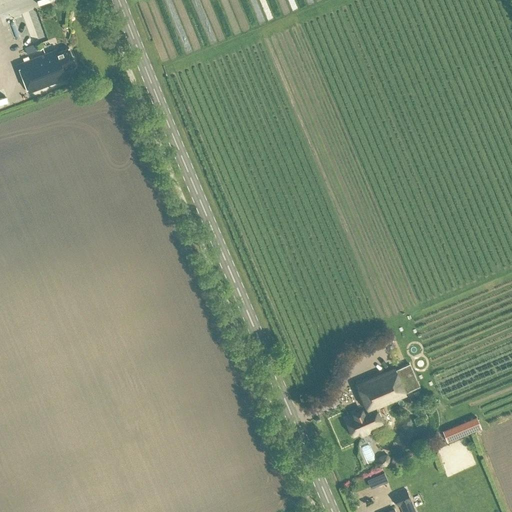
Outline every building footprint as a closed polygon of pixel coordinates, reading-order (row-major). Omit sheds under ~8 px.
[(30,19),(11,24),(15,39),(25,37),(26,43),(36,40),(30,19)] [(25,47),(27,52),(43,46),(41,41),(25,47)] [(76,65),(69,48),(58,52),(56,49),(17,63),(27,92),(67,77),(64,69),(76,65)] [(405,393),(405,392),(420,386),(410,362),(395,369),(394,368),(356,384),(367,409),(362,412),(361,409),(353,413),(354,415),(345,419),(352,435),(360,432),(361,434),(368,432),(367,429),(382,423),(375,407),(405,393)] [(475,416),(464,420),(469,432),(480,427),(475,416)] [(381,453),(376,458),(376,462),(380,466),(385,465),(388,462),(389,456),(387,453),(381,453)] [(378,474),(367,479),(370,487),(374,486),(381,483),(379,477),(378,474)] [(367,492),(371,502),(390,493),(386,483),(367,492)] [(425,500),(436,495),(432,485),(421,489),(425,500)] [(406,489),(393,494),(398,507),(400,505),(402,511),(415,511),(413,506),(411,500),(406,489)]
